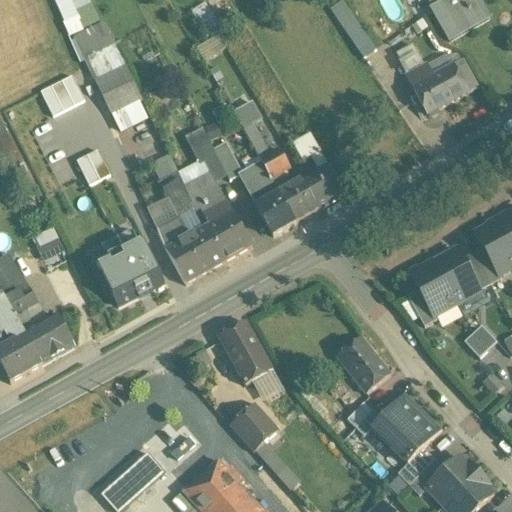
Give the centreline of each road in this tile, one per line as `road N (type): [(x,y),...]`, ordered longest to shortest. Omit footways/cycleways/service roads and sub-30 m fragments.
road 1 (secondary): [(0,428),(326,244)]
road 2 (residential): [(511,467),(354,289),(326,244)]
road 3 (secondary): [(326,244),(511,142)]
